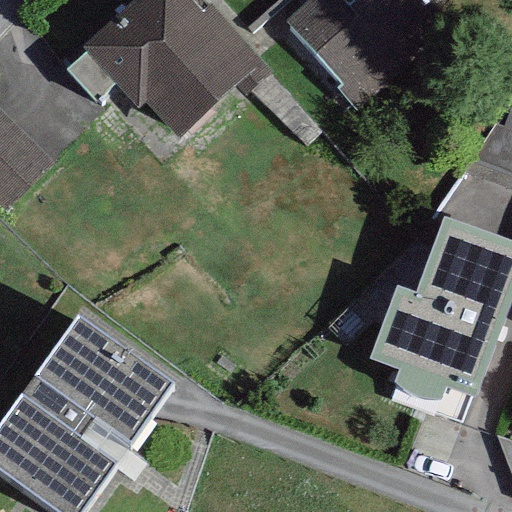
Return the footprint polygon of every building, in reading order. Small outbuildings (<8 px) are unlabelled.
[(179,0),(148,0),(81,61),(139,123),(147,116),(181,152),(237,99),(246,109),(276,81),(212,12),(201,22),(179,0)] [(219,0),(247,31),(280,0),(219,0)] [(315,0),(319,4),(289,30),(343,92),(340,95),(355,113),(425,52),(416,41),(463,0),(315,0)] [(0,108),(0,203),(4,208),(52,159),(0,108)] [(511,304),(511,261),(444,236),(417,307),(396,299),(369,370),(473,408),(511,304)] [(77,511),(171,375),(78,308),(0,415),(0,463),(62,511),(77,511)]
